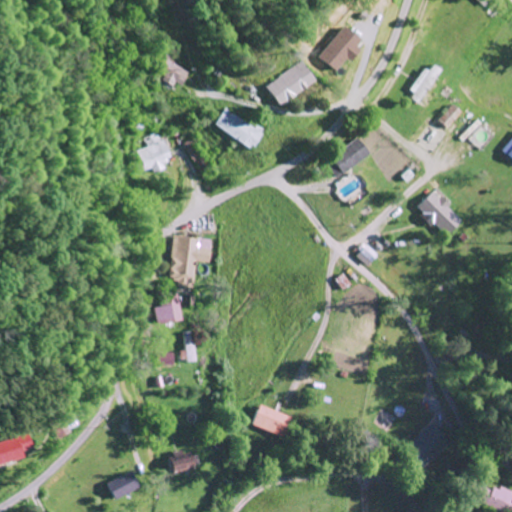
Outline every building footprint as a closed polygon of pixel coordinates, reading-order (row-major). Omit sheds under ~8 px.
[(316,58),(333,74),(360,44),(343,29),(316,58)] [(181,88),(188,71),(167,61),(157,82),(170,88),(172,84),(181,88)] [(263,89),(276,109),(314,83),(300,63),(263,89)] [(406,101),(426,111),(433,97),(427,94),(438,71),(425,64),(406,101)] [(436,124),(446,132),(459,114),(449,106),(436,124)] [(212,128),(251,151),(262,132),(223,110),(212,128)] [(164,169),(162,165),(170,162),(159,134),(143,140),(147,149),(137,153),(147,176),(164,169)] [(511,164),(511,135),(499,155),(511,164)] [(322,161),(331,178),(366,159),(357,142),(322,161)] [(414,208),(420,214),(418,216),(439,239),(458,222),(431,193),(414,208)] [(206,265),(207,252),(195,250),(197,241),(173,238),(165,286),(190,289),(193,263),(206,265)] [(179,322),(177,296),(162,297),(163,309),(154,310),(155,325),(179,322)] [(193,333),(182,334),(183,363),(194,362),(193,333)] [(171,367),(171,355),(155,355),(155,367),(171,367)] [(248,426),(278,438),(286,418),(256,406),(248,426)] [(417,469),(447,446),(431,425),(401,448),(417,469)] [(0,443),(0,465),(21,460),(19,453),(30,450),(26,436),(0,443)] [(110,502),(135,491),(128,474),(102,485),(110,502)] [(511,511),(511,494),(499,489),(497,494),(478,486),(473,499),(503,511),(511,511)]
